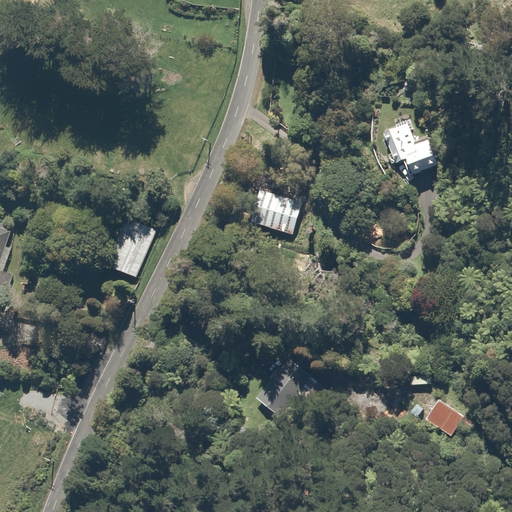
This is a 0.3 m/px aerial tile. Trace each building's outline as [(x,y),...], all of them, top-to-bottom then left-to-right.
[(489,45),(473,40),(469,57),(484,61),(489,45)] [(409,121),(383,131),(390,151),(417,140),(409,121)] [(396,164),(403,183),(434,171),(424,148),(406,155),(408,159),(396,164)] [(277,202),(240,193),(228,239),(265,249),(277,202)] [(137,279),(157,228),(127,216),(106,267),(137,279)] [(282,359),(242,410),(264,426),(303,376),(282,359)] [(442,428),(413,410),(397,436),(426,453),(442,428)]
